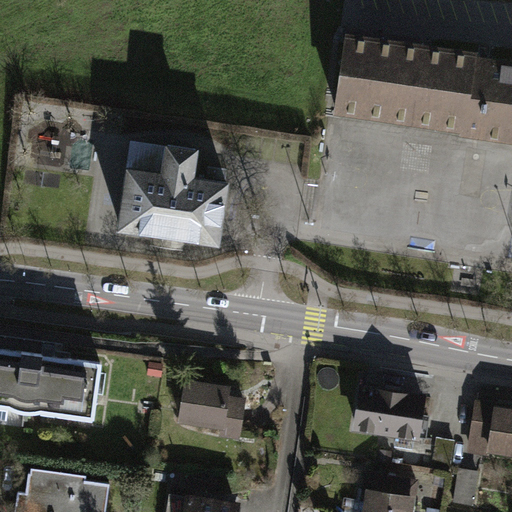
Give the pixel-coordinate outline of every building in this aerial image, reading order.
[(511,47),(345,24),(333,105),(511,130),(511,47)] [(130,151),(119,229),(219,243),(229,165),(194,160),(197,134),(166,130),(162,156),(130,151)] [(111,358),(0,344),(0,408),(104,421),(111,358)] [(236,385),(187,379),(181,426),(222,431),(221,439),(240,442),(245,402),(234,401),(236,385)] [(433,399),(365,387),(357,432),(424,444),(433,399)] [(511,406),(478,401),(470,451),(511,457),(511,406)] [(472,504),(479,472),(462,468),(454,500),(472,504)] [(89,477),(37,469),(29,511),(106,511),(111,487),(88,483),(89,477)] [(415,511),(421,483),(371,474),(365,509),(379,511),(415,511)] [(168,511),(184,511),(188,496),(173,492),(168,511)] [(242,511),(245,501),(191,492),(187,511),(242,511)]
